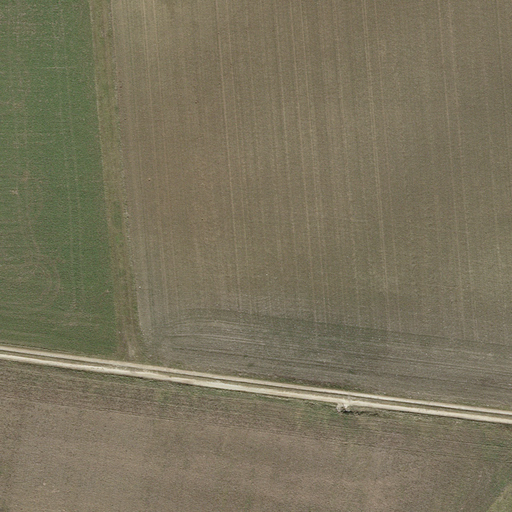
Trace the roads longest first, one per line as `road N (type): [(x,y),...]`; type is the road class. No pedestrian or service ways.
road 1 (track): [(0,352),(511,416)]
road 2 (track): [(137,370),(100,0)]
